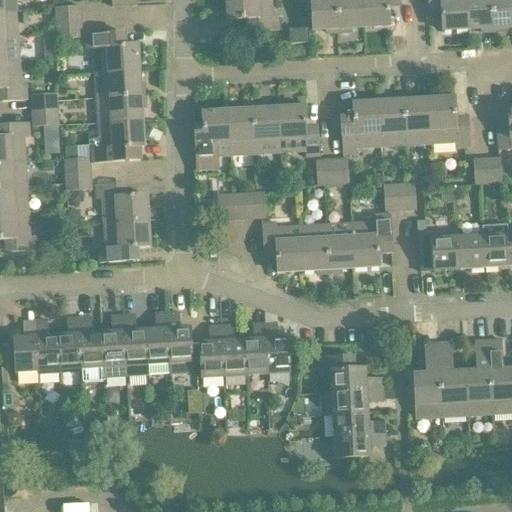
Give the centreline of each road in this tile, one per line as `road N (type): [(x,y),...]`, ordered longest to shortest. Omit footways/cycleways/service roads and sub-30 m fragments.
road 1 (residential): [(511,306),(316,320),(181,275)]
road 2 (residential): [(182,77),(511,60)]
road 3 (residential): [(181,275),(182,77)]
road 4 (residential): [(0,289),(181,275)]
